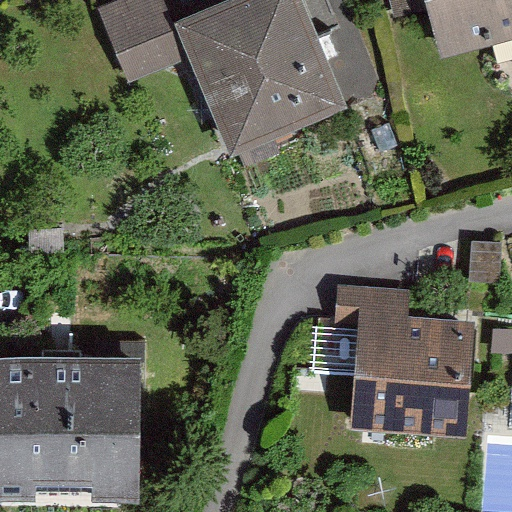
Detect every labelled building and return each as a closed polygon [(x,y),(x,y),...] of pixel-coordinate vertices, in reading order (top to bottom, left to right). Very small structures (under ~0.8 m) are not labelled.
[(108,0),(107,0),(140,73),(194,49),(171,0),(108,0)] [(331,0),(223,0),(196,11),(253,149),(373,100),(331,0)] [(511,0),(432,0),(447,60),(511,44),(511,0)] [(370,334),(368,417),(476,420),(478,337),(370,334)] [(162,360),(13,356),(10,473),(159,477),(162,360)]
